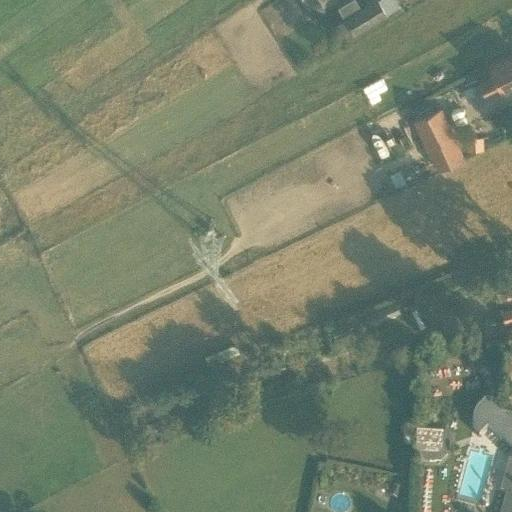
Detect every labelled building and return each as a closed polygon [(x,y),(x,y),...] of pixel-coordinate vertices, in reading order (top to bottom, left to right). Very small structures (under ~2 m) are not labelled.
[(353,34),(386,14),(377,0),(366,0),(365,1),(367,4),(344,18),(344,19),(353,33),(353,34)] [(485,94),(511,80),(511,53),(486,66),(491,76),(479,82),(485,94)] [(419,175),(462,156),(440,108),(413,120),(429,156),(414,163),(419,175)] [(482,135),(467,136),(467,148),(482,147),(482,135)] [(511,283),(495,289),(499,300),(511,295),(511,283)] [(395,299),(363,312),(368,324),(400,311),(395,299)] [(348,319),(331,326),(335,337),(353,330),(348,319)] [(197,386),(183,390),(186,399),(200,394),(197,386)] [(511,511),(511,418),(500,415),(486,402),(478,410),(476,412),(474,415),(472,418),(472,422),(472,426),(472,428),(473,429),(479,436),(488,428),(511,453),(511,462),(508,461),(500,496),(511,497),(511,511)] [(158,418),(145,425),(151,434),(163,427),(158,418)] [(437,457),(442,453),(443,435),(415,433),(414,456),(437,457)]
